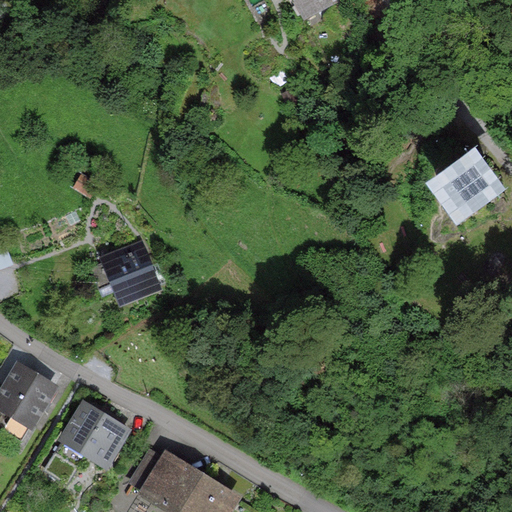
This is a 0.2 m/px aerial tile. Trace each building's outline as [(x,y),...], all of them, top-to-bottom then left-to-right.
[(291,0),(300,15),(325,0),(291,0)] [(438,199),(464,233),(496,208),(471,175),(438,199)] [(0,265),(11,261),(5,246),(0,248),(0,265)] [(90,269),(102,297),(117,291),(121,301),(152,288),(136,250),(90,269)] [(0,398),(0,407),(13,415),(4,430),(21,440),(40,409),(45,412),(56,394),(51,391),(52,389),(18,368),(0,398)] [(99,417),(84,408),(45,472),(66,485),(85,453),(105,465),(124,433),(117,428),(120,422),(102,411),(99,417)] [(132,482),(181,511),(223,511),(232,498),(169,460),(166,464),(149,454),(132,482)]
